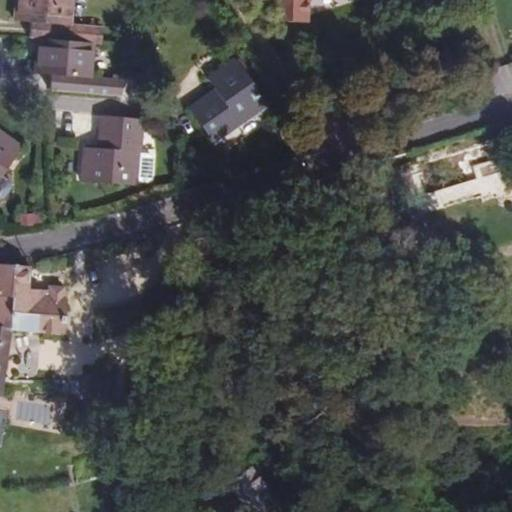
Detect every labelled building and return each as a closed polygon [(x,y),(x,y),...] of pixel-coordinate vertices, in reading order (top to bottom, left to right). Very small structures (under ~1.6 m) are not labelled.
[(30,23),(72,27),(74,0),(17,0),(15,22),(30,23)] [(276,0),(276,25),(306,26),(307,0),(276,0)] [(94,46),(102,47),(103,29),(72,27),(30,23),(29,41),(40,42),(94,46)] [(92,79),(94,46),(40,42),(37,75),(52,76),(92,79)] [(210,141),(263,105),(232,61),(205,79),(214,92),(189,109),(210,141)] [(92,79),(52,76),(50,91),(122,98),(123,82),(92,79)] [(140,188),(144,121),(102,118),(99,151),(85,150),(83,183),(140,188)] [(0,180),(21,150),(0,135),(0,180)] [(127,247),(135,272),(151,268),(143,242),(127,247)] [(0,392),(6,393),(16,334),(70,340),(74,306),(66,305),(67,298),(65,298),(65,293),(50,292),(50,296),(27,294),(29,273),(10,269),(0,270),(0,392)]
